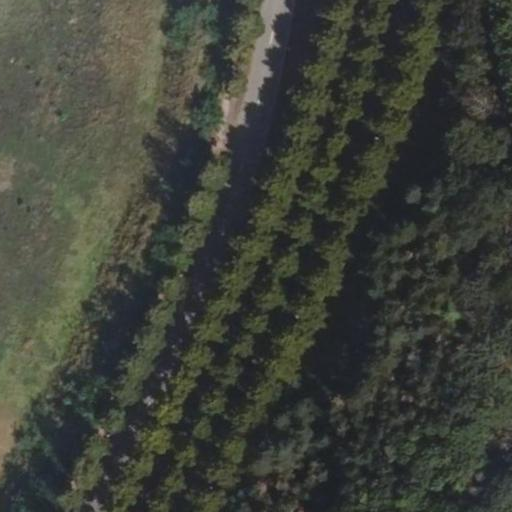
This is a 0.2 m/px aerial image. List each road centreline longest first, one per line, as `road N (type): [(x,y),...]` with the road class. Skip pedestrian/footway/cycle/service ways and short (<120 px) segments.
road 1 (primary): [(178,511),(317,241),(403,0)]
road 2 (primary): [(279,0),(198,298),(94,511)]
